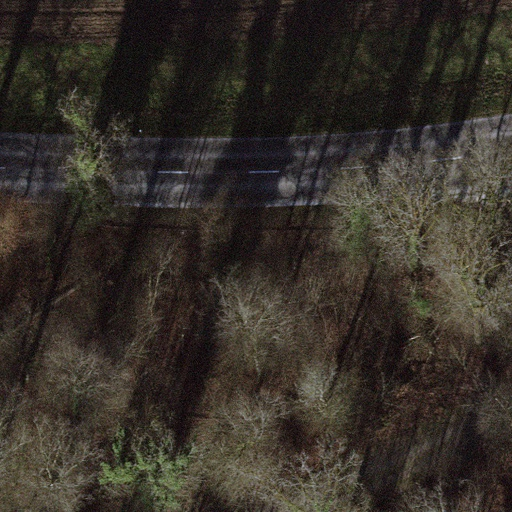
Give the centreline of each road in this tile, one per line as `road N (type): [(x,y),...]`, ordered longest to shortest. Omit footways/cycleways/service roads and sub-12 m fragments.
road 1 (tertiary): [(0,163),(188,169),(511,154)]
road 2 (track): [(511,388),(358,491),(299,511)]
